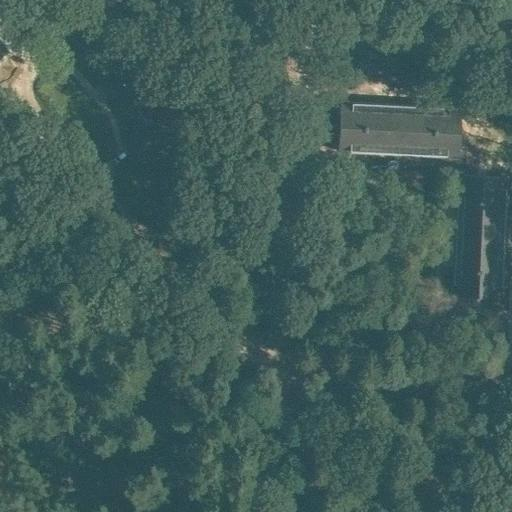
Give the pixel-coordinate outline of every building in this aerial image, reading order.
[(125,139),(143,161),(174,137),(156,115),(155,115),(87,30),(69,45),(137,129),(125,139)] [(362,76),(361,89),(379,89),(379,76),(362,76)] [(338,150),(358,151),(457,156),(459,107),(340,102),(338,150)] [(457,173),(453,274),(452,294),(501,296),(506,176),(457,173)] [(310,355),(321,356),(322,341),(311,340),(310,355)]
